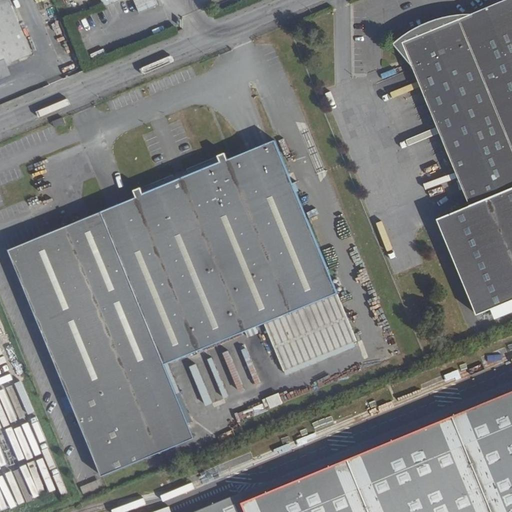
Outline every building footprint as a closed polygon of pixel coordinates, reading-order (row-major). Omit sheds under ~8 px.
[(0,0),(0,67),(9,64),(35,53),(13,0),(0,0)] [(105,0),(108,7),(125,0),(137,0),(142,13),(162,5),(159,0),(105,0)] [(511,0),(508,0),(407,42),(474,206),(441,219),(480,314),(494,309),(511,301),(511,0)] [(9,64),(0,67),(0,82),(14,77),(9,64)] [(65,124),(63,119),(52,123),(54,128),(65,124)] [(129,380),(164,366),(338,295),(275,141),(227,161),(224,154),(133,192),(136,199),(101,212),(8,249),(101,477),(159,453),(154,439),(129,380)] [(265,326),(284,372),(357,342),(338,296),(265,326)] [(511,301),(494,309),(498,318),(511,312),(511,301)] [(164,366),(129,380),(154,439),(188,425),(164,366)] [(511,511),(511,394),(244,506),(246,511),(511,511)] [(188,425),(154,439),(159,453),(193,439),(188,425)]
